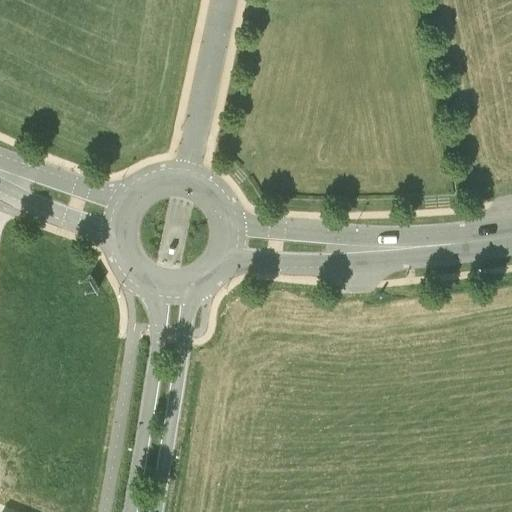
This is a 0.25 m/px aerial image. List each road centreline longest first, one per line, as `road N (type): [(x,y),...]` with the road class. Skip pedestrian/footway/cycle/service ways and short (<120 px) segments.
road 1 (tertiary): [(227,242),(356,251),(511,235)]
road 2 (tertiary): [(156,511),(193,284)]
road 3 (tertiary): [(155,284),(158,338),(130,511)]
road 4 (unclassified): [(223,0),(185,181)]
road 5 (unclassified): [(122,219),(0,175)]
